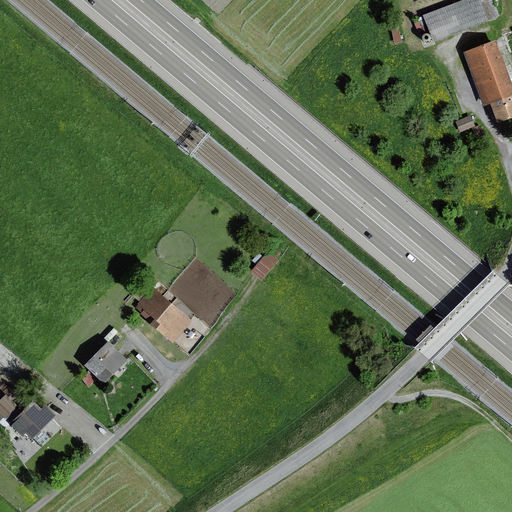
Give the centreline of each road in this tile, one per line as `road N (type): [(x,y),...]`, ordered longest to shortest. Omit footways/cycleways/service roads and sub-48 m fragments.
road 1 (motorway): [(96,0),(511,350)]
road 2 (motorway): [(511,313),(141,0)]
road 3 (unclassified): [(218,511),(381,397),(511,271)]
road 4 (track): [(504,0),(503,22),(456,48),(511,174)]
road 5 (track): [(511,440),(455,398),(381,397)]
road 6 (track): [(174,379),(253,280)]
